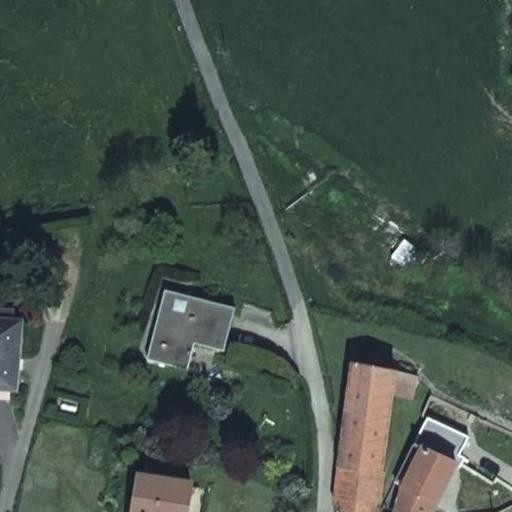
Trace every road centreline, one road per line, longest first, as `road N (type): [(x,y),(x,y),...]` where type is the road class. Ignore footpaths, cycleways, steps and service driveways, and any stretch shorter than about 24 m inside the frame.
road 1 (residential): [(321,511),(318,417),(287,267),(182,0)]
road 2 (residential): [(58,316),(69,276),(54,251),(31,250),(16,268),(27,296)]
road 3 (residential): [(18,457),(58,316)]
